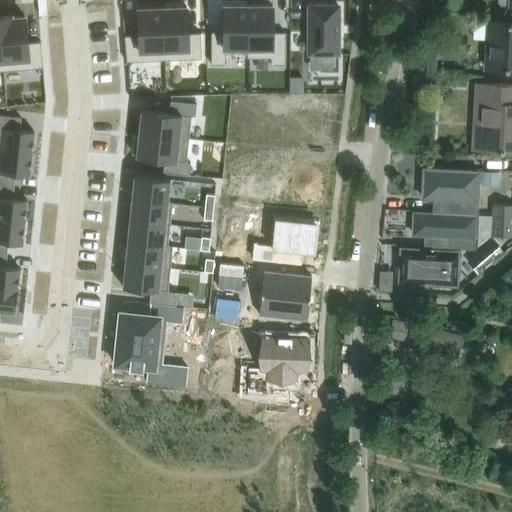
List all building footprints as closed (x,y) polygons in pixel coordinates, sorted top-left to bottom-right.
[(224,31),(211,31),(211,64),(225,64),(225,48),(247,48),(248,48),(248,5),(224,4),(224,31)] [(248,48),(247,48),(247,57),(271,57),(271,64),(285,64),(285,31),(272,31),(272,5),(248,5),(248,48)] [(308,53),(309,53),(334,53),(338,53),(339,5),(309,5),(308,53)] [(186,6),(162,7),(164,59),(201,58),(200,32),(188,33),(186,6)] [(139,35),(124,35),(126,61),(164,59),(162,7),(138,8),(139,35)] [(12,15),(0,15),(0,33),(3,70),(42,67),(40,41),(27,42),(25,16),(12,17),(12,15)] [(487,69),(511,70),(511,22),(489,21),(487,69)] [(420,44),(418,72),(434,73),(436,45),(420,44)] [(442,75),(418,73),(417,89),(441,91),(442,75)] [(302,92),(302,76),(289,76),(289,92),(302,92)] [(472,150),(511,152),(511,84),(475,82),(472,150)] [(141,110),(139,133),(189,138),(191,115),(195,116),(196,103),(171,100),(169,113),(141,110)] [(0,114),(0,149),(32,153),(34,131),(20,129),(21,117),(0,114)] [(134,139),(133,153),(137,153),(136,157),(164,160),(163,172),(189,175),(190,162),(186,162),(189,138),(139,133),(138,139),(134,139)] [(0,184),(14,186),(15,174),(29,175),(32,153),(0,149),(0,184)] [(321,204),(325,168),(316,167),(317,155),(262,149),(259,172),(276,174),(273,198),(321,204)] [(424,169),(422,198),(453,199),(452,210),(476,211),(478,171),(424,169)] [(483,170),(482,184),(500,185),(501,171),(483,170)] [(134,175),(132,199),(167,202),(167,201),(170,179),(134,175)] [(0,184),(0,218),(24,222),(27,199),(12,198),(14,186),(0,184)] [(206,193),(205,206),(213,207),(215,194),(206,193)] [(132,199),(130,220),(170,224),(172,202),(167,201),(167,202),(132,199)] [(491,225),(490,235),(491,235),(511,236),(511,204),(492,203),(491,225)] [(205,206),(203,219),(212,220),(213,207),(205,206)] [(414,212),(413,234),(426,234),(425,245),(473,247),(475,216),(414,212)] [(250,257),(250,260),(299,265),(300,265),(300,262),(299,262),(301,246),(311,247),(312,238),(314,238),(316,225),(313,225),(314,221),(317,222),(318,219),(273,214),(269,244),(253,243),(252,257),(250,257)] [(0,253),(6,254),(8,242),(22,244),(24,222),(0,218),(0,253)] [(130,220),(127,242),(167,246),(167,245),(170,224),(130,220)] [(201,236),(200,249),(209,250),(210,237),(201,236)] [(466,261),(477,273),(478,274),(504,252),(503,251),(492,238),(466,261)] [(127,242),(125,263),(170,268),(172,245),(167,245),(167,246),(127,242)] [(400,248),(398,281),(458,285),(460,252),(420,249),(400,248)] [(0,253),(0,288),(17,290),(17,289),(19,268),(5,266),(6,254),(0,253)] [(205,258),(204,271),(212,272),(214,259),(205,258)] [(125,263),(122,287),(151,290),(149,302),(175,305),(177,292),(168,291),(170,268),(125,263)] [(391,270),(379,270),(378,290),(391,291),(391,270)] [(264,271),(260,314),(308,319),(311,289),(304,289),(305,276),(312,277),(312,275),(264,271)] [(0,315),(0,311),(15,312),(18,289),(17,289),(17,290),(0,288),(0,315)] [(164,340),(166,320),(182,322),(182,316),(183,306),(175,305),(151,303),(150,313),(150,315),(120,312),(117,335),(164,340)] [(410,332),(408,342),(407,346),(418,349),(418,350),(457,359),(463,335),(425,325),(424,329),(412,326),(410,332)] [(131,365),(131,366),(141,367),(141,366),(148,367),(147,382),(185,385),(187,366),(162,363),(164,340),(117,335),(114,363),(131,365)] [(247,366),(246,392),(288,396),(289,378),(295,378),(295,370),(305,370),(306,338),(262,337),(261,366),(247,366)] [(386,368),(383,394),(405,397),(407,378),(395,376),(396,369),(386,368)]
